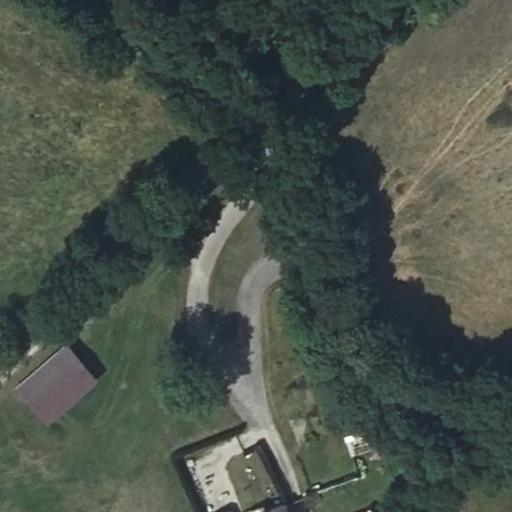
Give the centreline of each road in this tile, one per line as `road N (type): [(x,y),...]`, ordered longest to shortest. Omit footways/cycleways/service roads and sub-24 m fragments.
road 1 (unclassified): [(404,0),(295,119),(218,229),(200,268),(195,342),(210,361),(240,363),(257,277),(281,267),(308,287),(359,369),(426,406),(511,430)]
road 2 (track): [(402,0),(0,379)]
